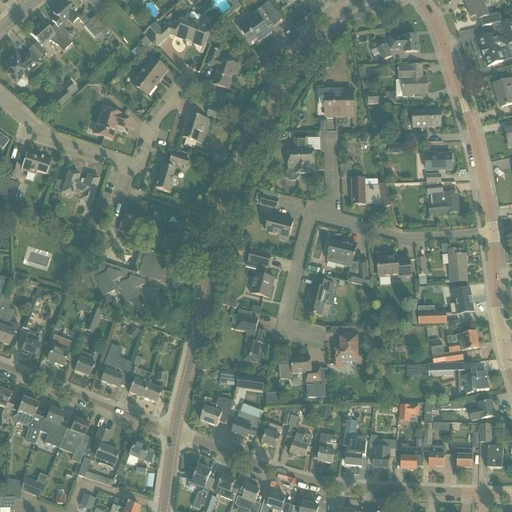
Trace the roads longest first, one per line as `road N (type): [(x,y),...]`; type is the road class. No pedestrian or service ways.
road 1 (tertiary): [(173,433),(231,208),(284,94)]
road 2 (residential): [(483,494),(333,488),(173,433)]
road 3 (residential): [(193,78),(152,125),(141,157),(128,164),(50,139),(0,95)]
road 4 (residential): [(491,231),(464,96),(420,0)]
road 5 (residential): [(0,365),(173,433)]
road 6 (residential): [(323,340),(288,328),(284,319),(306,222),(313,214),(333,216)]
road 7 (residential): [(333,216),(413,237),(491,231)]
